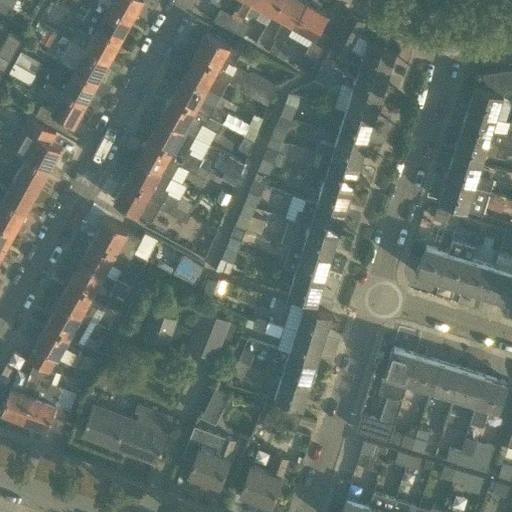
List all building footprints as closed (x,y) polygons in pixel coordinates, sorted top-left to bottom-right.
[(13,6),(0,0),(0,9),(9,14),(13,6)] [(121,39),(132,19),(98,0),(80,0),(90,5),(83,18),(97,26),(121,39)] [(98,0),(132,19),(142,0),(98,0)] [(238,0),(230,14),(220,8),(214,20),(235,31),(241,19),(246,11),(252,0),(238,0)] [(279,0),(252,0),(246,11),(256,17),(262,6),(273,12),(279,0)] [(268,50),(276,54),(284,41),(294,24),(306,0),(305,0),(279,0),(273,12),(283,18),(274,36),(275,37),(268,50)] [(315,35),(318,29),(328,12),(306,0),(294,24),(314,35),(315,35)] [(357,34),(359,31),(364,21),(350,13),(331,48),(360,63),(389,74),(396,49),(367,40),(357,34)] [(249,24),(241,19),(235,31),(243,36),(249,24)] [(71,39),(109,60),(121,39),(97,26),(91,36),(76,28),(75,31),(62,23),(57,32),(71,39)] [(316,58),(328,35),(318,29),(315,35),(314,35),(304,52),(316,58)] [(0,47),(0,54),(9,59),(21,38),(9,32),(0,47)] [(234,63),(241,51),(207,32),(195,53),(224,68),(228,60),(234,63)] [(59,60),(97,81),(109,60),(71,39),(59,60)] [(284,41),(276,54),(284,58),(291,45),(284,41)] [(21,51),(15,62),(20,64),(20,65),(36,74),(40,65),(42,63),(21,51)] [(207,86),(212,76),(226,83),(227,82),(267,104),(271,94),(232,73),(224,68),(195,53),(184,73),(207,86)] [(0,76),(9,59),(0,54),(0,76)] [(352,88),(382,96),(389,74),(360,63),(356,77),(334,64),(335,63),(325,58),(319,69),(329,75),(330,74),(353,86),(352,88)] [(53,72),(40,65),(36,74),(86,102),(97,81),(59,60),(53,72)] [(236,66),(232,73),(271,94),(276,83),(251,70),(249,73),(236,66)] [(474,85),(467,109),(496,117),(503,94),(511,97),(511,67),(483,72),(483,73),(486,88),(474,85)] [(329,75),(319,69),(314,79),(324,85),(326,81),(329,75)] [(172,95),(222,122),(227,113),(200,98),(207,86),(184,73),(172,95)] [(57,99),(51,110),(41,104),(35,114),(67,132),(73,122),(74,123),(86,102),(36,74),(31,81),(44,89),(43,91),(57,99)] [(345,110),(374,119),(382,96),(352,88),(345,110)] [(281,113),(291,118),(295,107),(298,109),(299,107),(298,106),(302,96),(290,91),(281,113)] [(217,131),(222,122),(172,95),(160,116),(195,135),(202,122),(217,131)] [(338,133),(367,142),(374,119),(345,110),(336,107),(329,130),(338,133)] [(467,109),(460,131),(489,140),(511,147),(511,135),(492,129),(496,117),(467,109)] [(256,136),(262,117),(251,113),(246,133),(256,136)] [(281,113),(276,125),(287,128),(291,118),(281,113)] [(195,135),(160,116),(148,138),(176,152),(185,157),(199,165),(203,157),(190,149),(192,144),(190,143),(195,135)] [(0,141),(49,169),(60,147),(51,142),(56,132),(29,117),(17,139),(0,129),(0,141)] [(276,125),(271,136),(282,140),(287,128),(276,125)] [(489,140),(460,131),(453,153),(482,162),(489,140)] [(316,151),(321,152),(360,165),(367,142),(338,133),(335,144),(320,140),(316,151)] [(238,147),(248,153),(253,141),(244,136),(238,147)] [(271,136),(263,157),(273,161),(281,165),(289,142),(282,140),(271,136)] [(176,152),(148,138),(137,158),(171,176),(178,163),(172,160),(176,152)] [(0,154),(20,165),(13,177),(37,189),(49,169),(0,141),(0,154)] [(321,152),(318,164),(308,161),(304,172),(324,179),(353,188),(360,165),(321,152)] [(453,153),(446,176),(489,191),(493,180),(478,175),(482,162),(453,153)] [(228,155),(220,169),(238,178),(244,162),(228,155)] [(181,165),(195,172),(199,165),(185,157),(181,165)] [(258,168),(268,173),(273,161),(263,157),(258,168)] [(137,158),(126,178),(175,206),(179,198),(167,191),(169,188),(165,186),(171,176),(137,158)] [(199,165),(195,172),(203,177),(207,169),(206,169),(199,165)] [(446,176),(438,200),(467,209),(482,213),(489,191),(446,176)] [(0,197),(25,211),(37,189),(13,177),(7,188),(0,183),(0,197)] [(190,214),(175,206),(126,178),(114,200),(151,220),(158,207),(186,222),(190,214)] [(317,202),(346,211),(353,188),(324,179),(317,202)] [(253,180),(244,202),(254,206),(258,196),(260,196),(265,184),(253,180)] [(0,223),(14,232),(25,211),(0,197),(0,223)] [(310,224),(339,233),(346,211),(317,202),(306,198),(302,210),(298,208),(295,219),(310,224)] [(244,202),(240,214),(250,217),(251,214),(254,206),(244,202)] [(448,210),(437,206),(433,218),(445,221),(448,210)] [(239,213),(235,224),(246,228),(261,234),(266,220),(251,214),(250,217),(240,214),(239,213)] [(133,251),(141,237),(104,217),(92,239),(142,267),(147,258),(133,251)] [(483,221),(471,217),(468,228),(479,232),(483,221)] [(483,221),(479,232),(491,235),(494,224),(483,221)] [(0,250),(2,252),(14,232),(0,223),(0,250)] [(230,235),(225,246),(236,250),(241,240),(242,240),(246,228),(234,224),(230,235)] [(331,257),(339,233),(310,224),(302,248),(331,257)] [(142,267),(92,239),(81,259),(105,272),(111,262),(124,269),(125,267),(138,274),(142,267)] [(295,269),(295,271),(324,280),(331,257),(302,248),(290,244),(283,266),(295,269)] [(416,273),(438,281),(448,251),(425,244),(416,273)] [(220,258),(217,269),(229,273),(232,262),(236,250),(225,246),(221,258),(220,258)] [(448,251),(438,281),(461,288),(471,258),(448,251)] [(203,265),(188,257),(181,268),(196,277),(203,265)] [(471,258),(461,288),(485,295),(494,266),(471,258)] [(105,272),(81,259),(69,280),(119,307),(124,300),(109,292),(117,279),(105,272)] [(511,271),(494,266),(485,295),(507,302),(511,287),(511,271)] [(317,302),(324,280),(295,271),(288,293),(317,302)] [(119,307),(69,280),(57,301),(91,319),(98,307),(115,316),(119,307)] [(91,319),(57,301),(46,322),(96,349),(100,341),(88,335),(96,322),(91,319)] [(332,314),(330,313),(304,305),(296,329),(325,338),(332,314)] [(142,333),(168,342),(177,317),(151,308),(142,333)] [(202,308),(186,347),(216,359),(232,320),(202,308)] [(268,319),(256,316),(253,327),(264,331),(268,319)] [(96,349),(46,322),(34,343),(36,344),(58,357),(59,357),(65,345),(79,352),(80,350),(92,357),(96,349)] [(296,329),(289,352),(318,361),(325,338),(296,329)] [(36,344),(28,358),(28,359),(33,362),(23,390),(11,386),(1,411),(24,419),(43,368),(50,371),(58,357),(36,344)] [(392,396),(384,419),(394,423),(402,399),(407,382),(417,353),(393,346),(384,375),(378,392),(392,396)] [(238,359),(249,364),(254,353),(243,348),(238,359)] [(289,352),(281,374),(311,384),(318,361),(289,352)] [(407,382),(430,389),(439,360),(417,353),(407,382)] [(43,368),(24,419),(47,428),(63,386),(50,381),(53,372),(57,373),(62,359),(59,357),(58,357),(50,371),(43,368)] [(238,359),(233,370),(244,375),(249,364),(238,359)] [(430,389),(453,397),(463,367),(439,360),(430,389)] [(453,397),(475,404),(485,374),(463,367),(453,397)] [(303,407),(311,384),(281,374),(274,398),(303,407)] [(499,411),(508,382),(485,374),(475,404),(470,422),(482,426),(488,408),(499,411)] [(232,392),(216,387),(201,416),(216,423),(232,392)] [(156,461),(173,416),(137,402),(134,410),(139,411),(136,418),(93,402),(81,433),(156,461)] [(272,423),(296,431),(301,415),(277,407),(272,423)] [(362,412),(356,430),(388,441),(394,423),(384,419),(362,412)] [(415,436),(411,447),(423,451),(430,431),(418,427),(415,436)] [(415,436),(408,434),(404,433),(400,444),(411,447),(415,436)] [(199,446),(188,473),(191,474),(191,479),(198,482),(201,478),(219,484),(237,439),(225,435),(218,453),(199,446)] [(376,443),(364,439),(360,450),(372,454),(376,443)] [(457,462),(461,451),(450,447),(446,458),(457,462)] [(406,464),(410,453),(398,450),(395,461),(406,464)] [(461,451),(457,462),(469,465),(473,454),(461,451)] [(406,464),(412,466),(418,468),(421,457),(410,453),(406,464)] [(250,465),(240,492),(271,504),(288,458),(277,454),(270,472),(250,465)] [(440,476),(452,480),(456,468),(444,464),(440,476)] [(498,475),(510,479),(511,472),(511,467),(502,464),(498,475)] [(483,476),(456,468),(452,480),(463,483),(462,487),(478,493),(483,476)] [(504,496),(508,485),(496,481),(492,492),(504,496)] [(369,504),(366,511),(391,511),(396,499),(374,492),(370,505),(369,504)] [(366,511),(369,504),(345,497),(340,511),(366,511)] [(396,499),(391,511),(416,511),(419,506),(396,499)]
